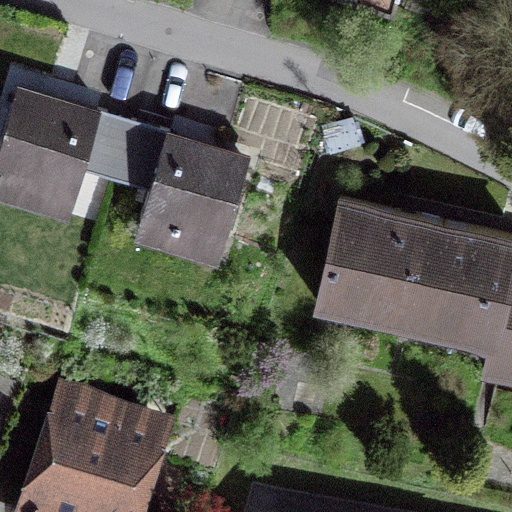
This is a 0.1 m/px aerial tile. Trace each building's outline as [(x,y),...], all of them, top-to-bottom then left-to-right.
[(134,118),(18,83),(0,141),(0,172),(73,195),(82,164),(116,174),(134,118)] [(250,153),(134,118),(116,174),(150,184),(140,216),(224,241),(250,153)] [(511,242),(511,237),(340,198),(317,300),(489,341),(508,261),(511,242)] [(511,261),(508,261),(489,341),(511,346),(511,261)] [(157,432),(61,400),(26,506),(42,511),(155,511),(159,502),(136,494),(157,432)]
